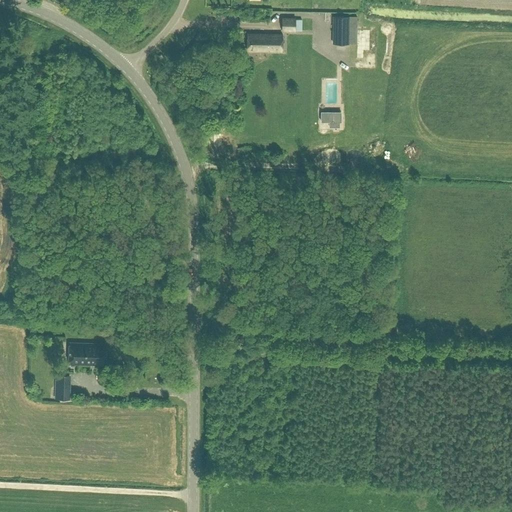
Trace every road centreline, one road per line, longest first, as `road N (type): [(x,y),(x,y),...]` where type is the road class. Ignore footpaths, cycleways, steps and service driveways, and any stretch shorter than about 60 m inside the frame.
road 1 (tertiary): [(192,511),(189,187),(167,124),(125,69)]
road 2 (track): [(511,360),(282,351),(247,359),(193,347)]
road 3 (track): [(0,484),(192,495)]
road 4 (tertiary): [(125,69),(72,26),(1,0)]
road 5 (track): [(197,164),(328,168)]
